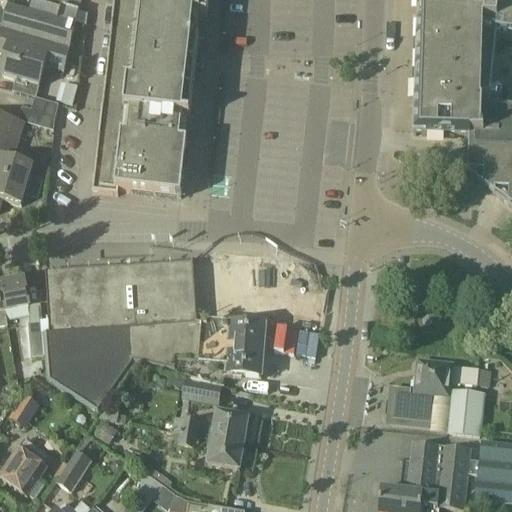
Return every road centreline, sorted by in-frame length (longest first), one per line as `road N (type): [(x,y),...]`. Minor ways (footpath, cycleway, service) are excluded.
road 1 (residential): [(0,247),(80,231),(304,240),(312,152),(364,158)]
road 2 (residential): [(320,511),(358,226)]
road 3 (tertiary): [(511,286),(448,240),(358,226)]
road 4 (tertiary): [(364,158),(372,0)]
